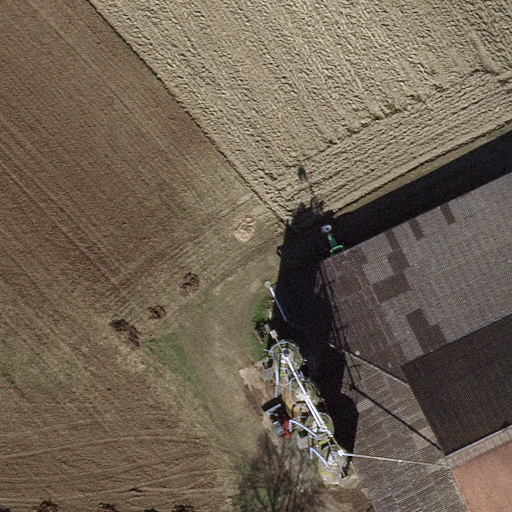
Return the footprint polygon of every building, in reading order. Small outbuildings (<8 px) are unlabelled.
[(511,511),(511,190),(511,191),(270,308),(365,511),(511,511)] [(300,380),(296,373),(289,368),(280,369),(273,373),(270,381),(271,389),(277,396),(285,398),(293,395),(299,389),(300,380)] [(315,416),(311,408),(304,404),(295,404),(288,409),(285,416),(286,425),(292,431),(300,433),(308,431),(314,424),(315,416)] [(331,450),(327,443),(320,438),(312,438),(305,443),(301,451),(303,459),(308,466),(317,468),(325,465),(330,459),(331,450)] [(339,473),(332,471),(325,473),(320,479),(320,486),(323,493),(329,497),(337,497),(343,492),(346,485),(344,478),(339,473)]
